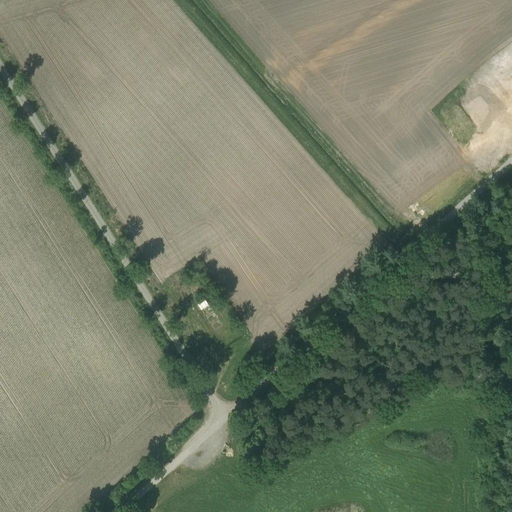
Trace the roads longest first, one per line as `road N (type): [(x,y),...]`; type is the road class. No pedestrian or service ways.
road 1 (unclassified): [(0,68),(224,415)]
road 2 (unclassified): [(224,415),(485,177)]
road 3 (unclassified): [(116,511),(224,415)]
